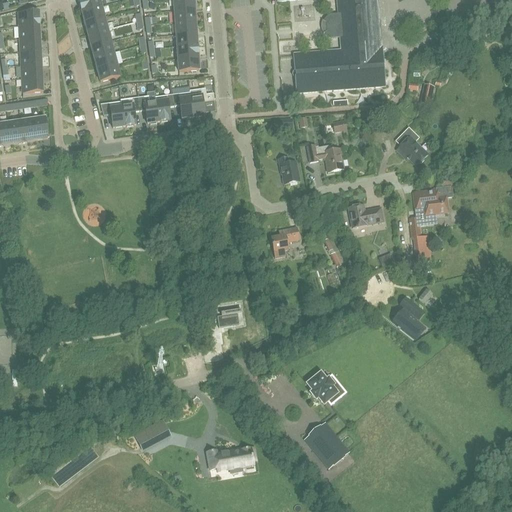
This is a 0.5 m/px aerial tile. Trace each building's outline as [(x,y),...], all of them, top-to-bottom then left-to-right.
[(100,0),(78,0),(77,0),(81,13),(102,7),(100,0)] [(173,13),(196,11),(195,0),(180,0),(173,1),(173,13)] [(277,0),(277,2),(300,0),(338,0),(339,1),(337,1),(339,22),(333,24),(333,23),(330,24),(323,21),(322,21),(327,23),(327,31),(323,33),(324,34),(332,29),(337,30),(338,37),(340,37),(341,50),(293,54),(295,72),(296,72),(296,77),(295,77),(297,94),(386,87),(383,47),(382,47),(378,0),(277,0)] [(105,19),(102,7),(81,13),(84,25),(105,19)] [(174,25),(197,23),(196,11),(173,13),(174,25)] [(40,27),(39,12),(17,14),(18,28),(40,27)] [(105,19),(84,25),(87,36),(108,31),(105,19)] [(175,36),(198,35),(197,23),(174,25),(175,36)] [(41,40),(40,27),(18,28),(19,41),(41,40)] [(112,42),(108,31),(87,36),(90,48),(112,42)] [(176,48),(199,47),(198,35),(175,36),(176,48)] [(41,40),(19,41),(20,54),(41,53),(41,40)] [(112,42),(90,48),(93,60),(115,54),(112,42)] [(177,61),(199,59),(199,47),(176,48),(177,61)] [(42,66),(41,53),(20,54),(20,67),(42,66)] [(118,65),(115,54),(93,60),(96,71),(118,65)] [(199,59),(177,61),(178,74),(200,72),(199,59)] [(118,65),(96,71),(99,84),(121,78),(118,65)] [(42,66),(20,67),(21,80),(43,79),(42,66)] [(44,94),(43,79),(21,80),(22,95),(44,94)] [(429,107),(430,106),(431,101),(432,101),(435,88),(424,85),(420,105),(429,107)] [(214,102),(213,95),(206,96),(205,90),(189,92),(190,94),(193,119),(205,117),(203,104),(214,102)] [(182,120),(193,119),(190,94),(173,96),(175,108),(180,107),(182,120)] [(156,98),(159,123),(160,123),(160,124),(169,123),(169,122),(170,122),(169,109),(175,108),(173,96),(156,98)] [(157,124),(159,123),(156,98),(155,98),(155,101),(149,102),(149,97),(138,99),(140,112),(146,111),(147,125),(150,124),(150,126),(157,125),(157,124)] [(140,112),(138,99),(121,101),(124,128),(125,128),(126,128),(134,127),(136,126),(134,113),(140,112)] [(124,128),(121,101),(120,101),(121,103),(100,106),(103,117),(111,116),(113,130),(121,129),(121,128),(124,128)] [(308,128),(306,119),(299,120),(300,129),(308,128)] [(293,130),(292,120),(273,121),(274,132),(293,130)] [(33,123),(35,141),(47,140),(44,121),(33,123)] [(345,122),(332,124),(334,134),(347,132),(345,122)] [(21,124),(23,143),(35,141),(33,123),(21,124)] [(9,126),(12,145),(23,143),(21,124),(9,126)] [(0,127),(0,146),(12,145),(9,126),(0,127)] [(420,139),(409,129),(396,142),(401,148),(397,152),(405,159),(406,157),(416,168),(428,156),(415,144),(420,139)] [(331,146),(318,149),(317,148),(315,148),(315,147),(307,148),(310,164),(318,163),(318,160),(325,159),(328,174),(344,171),(340,151),(332,152),(331,146)] [(285,186),(299,183),(296,164),(289,165),(288,160),(279,162),(280,167),(281,167),(285,186)] [(432,215),(449,214),(447,199),(453,199),(452,187),(436,189),(436,190),(434,190),(434,192),(413,194),(415,211),(432,209),(432,215)] [(364,207),(349,210),(353,230),(367,228),(367,226),(384,223),(381,210),(365,213),(364,207)] [(419,239),(421,238),(419,218),(416,218),(411,218),(411,219),(409,219),(411,239),(413,239),(414,240),(419,239)] [(285,258),(284,253),(289,252),(287,244),(300,241),(298,229),(279,233),(280,238),(271,239),(274,253),(273,253),(275,260),(285,258)] [(414,240),(413,239),(415,258),(429,257),(427,237),(421,238),(419,239),(414,240)] [(332,238),(325,241),(323,242),(328,253),(329,253),(330,256),(336,269),(345,264),(332,238)] [(340,253),(346,249),(343,242),(336,245),(340,253)] [(394,263),(390,255),(378,260),(381,268),(394,263)] [(365,279),(355,283),(360,294),(366,291),(368,285),(365,279)] [(399,306),(403,310),(402,311),(392,323),(413,339),(416,342),(417,341),(425,330),(426,330),(425,330),(417,323),(413,320),(421,310),(405,298),(399,306)] [(242,311),(222,314),(222,317),(218,318),(220,329),(239,326),(238,316),(243,315),(242,311)] [(193,318),(186,319),(189,335),(196,334),(195,323),(194,318),(193,318)] [(196,334),(189,335),(191,351),(198,350),(199,350),(196,334)] [(311,394),(312,396),(316,400),(318,399),(324,406),(328,402),(331,405),(337,401),(334,397),(339,393),(333,386),(328,380),(326,382),(320,375),(307,385),(313,392),(311,394)] [(329,469),(348,454),(325,425),(306,441),(329,469)] [(245,449),(245,450),(241,451),(237,452),(237,451),(217,455),(216,452),(207,454),(210,471),(217,470),(217,472),(217,473),(218,473),(228,471),(243,468),(246,472),(254,471),(253,467),(254,467),(253,462),(256,462),(253,449),(250,450),(249,448),(245,449)]
